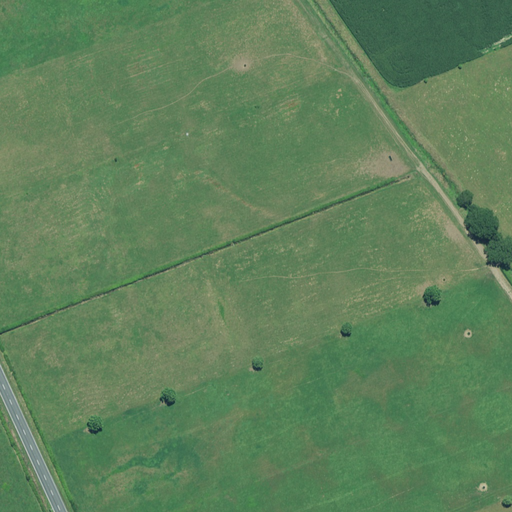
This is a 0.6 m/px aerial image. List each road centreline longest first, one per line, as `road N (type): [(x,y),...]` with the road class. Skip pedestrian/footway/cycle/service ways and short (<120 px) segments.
road 1 (track): [(491,261),(349,74)]
road 2 (primary): [(0,375),(62,511)]
